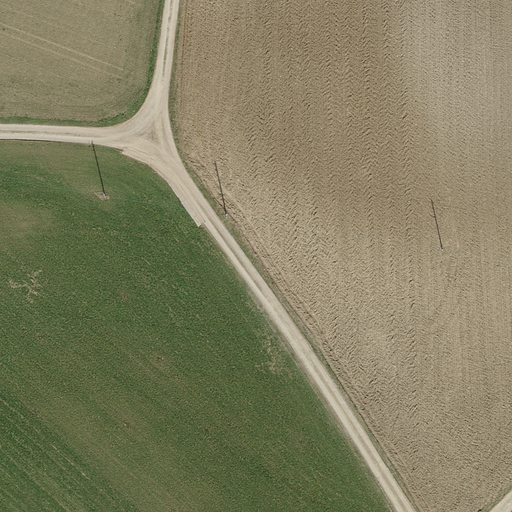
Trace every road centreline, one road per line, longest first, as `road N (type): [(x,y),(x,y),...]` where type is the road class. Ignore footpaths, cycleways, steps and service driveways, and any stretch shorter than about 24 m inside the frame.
road 1 (track): [(405,511),(153,138),(175,0)]
road 2 (track): [(0,136),(153,138)]
